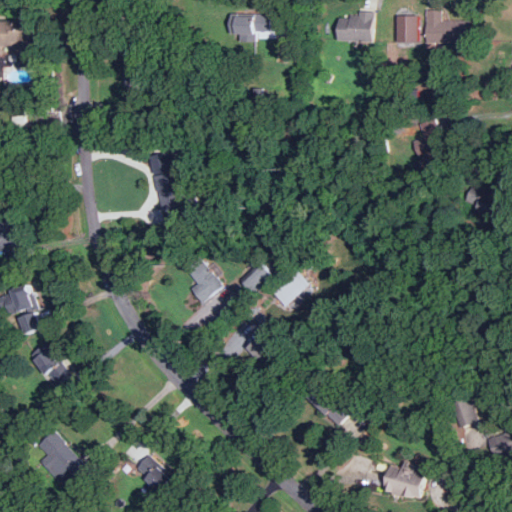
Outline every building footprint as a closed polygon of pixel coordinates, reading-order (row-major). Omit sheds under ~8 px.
[(432,10),(431,39),(477,39),(477,20),(452,20),(450,11),(432,10)] [(234,11),(234,36),(279,36),(279,11),(234,11)] [(342,15),(343,41),(386,39),(385,13),(342,15)] [(420,14),(400,14),(401,41),(421,41),(420,14)] [(0,20),(40,20),(41,70),(0,70),(0,20)] [(132,62),(133,107),(152,107),(151,61),(132,62)] [(15,115),(16,133),(25,132),(26,136),(34,136),(34,137),(44,137),(43,124),(38,125),(38,118),(30,119),(29,114),(15,115)] [(427,137),(418,139),(423,158),(430,156),(435,174),(453,169),(439,117),(423,122),(427,137)] [(465,120),(471,138),(454,142),(449,125),(465,120)] [(162,174),(166,211),(208,207),(202,150),(182,152),(184,172),(162,174)] [(155,155),(166,223),(181,221),(180,214),(187,213),(177,151),(155,155)] [(482,183),(510,202),(498,220),(470,200),(482,183)] [(0,223),(21,217),(32,254),(11,261),(0,223)] [(195,268),(206,283),(194,292),(209,301),(227,287),(206,260),(195,268)] [(247,281),(257,294),(278,277),(268,264),(247,281)] [(290,306),(314,284),(302,270),(277,293),(290,306)] [(39,291),(50,327),(31,333),(20,297),(39,291)] [(269,335),(288,356),(275,368),(256,347),(269,335)] [(63,388),(78,376),(56,349),(41,361),(63,388)] [(456,402),(465,427),(483,420),(474,396),(456,402)] [(325,405),(334,413),(344,407),(330,400),(325,405)] [(511,428),(494,435),(501,456),(511,452),(511,428)] [(63,433),(94,468),(82,479),(50,444),(63,433)] [(143,469),(182,504),(191,493),(152,458),(143,469)] [(391,490),(426,498),(434,466),(409,460),(409,470),(396,467),(391,490)]
